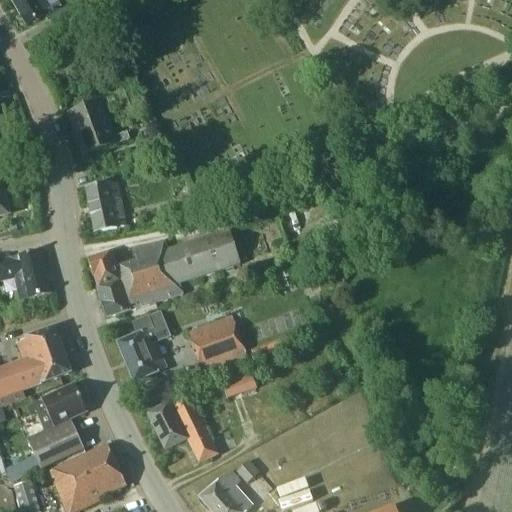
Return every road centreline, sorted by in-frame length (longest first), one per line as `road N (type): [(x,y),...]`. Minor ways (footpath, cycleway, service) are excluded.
road 1 (secondary): [(168,511),(84,336),(63,234)]
road 2 (secondary): [(63,234),(49,138),(0,31)]
